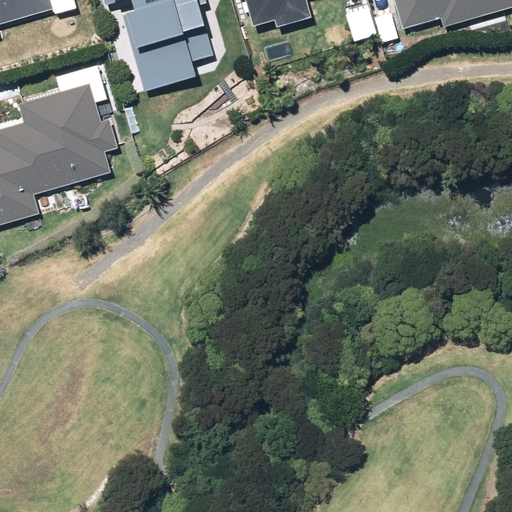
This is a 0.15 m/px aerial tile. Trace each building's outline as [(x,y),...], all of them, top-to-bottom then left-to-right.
[(0,0),(0,42),(5,41),(3,34),(61,16),(55,0),(0,0)] [(124,22),(147,98),(201,81),(190,47),(213,40),(201,0),(111,0),(115,10),(133,4),(137,18),(124,22)] [(245,0),(257,38),(277,32),(278,35),(315,24),(309,3),(319,0),(245,0)] [(445,26),(447,35),(511,17),(511,0),(397,0),(407,36),(445,26)] [(0,149),(0,150),(0,149),(0,229),(45,216),(40,201),(111,179),(105,160),(121,155),(111,124),(101,127),(89,87),(19,108),(26,130),(0,138),(0,149)]
